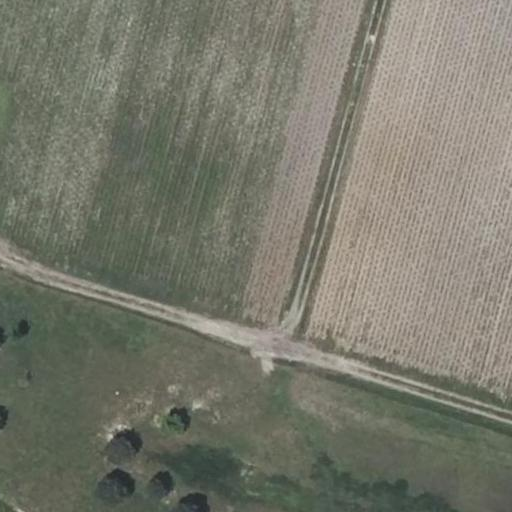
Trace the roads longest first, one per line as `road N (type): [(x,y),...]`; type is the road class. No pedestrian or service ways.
road 1 (track): [(0,259),(511,421)]
road 2 (track): [(376,0),(280,348)]
